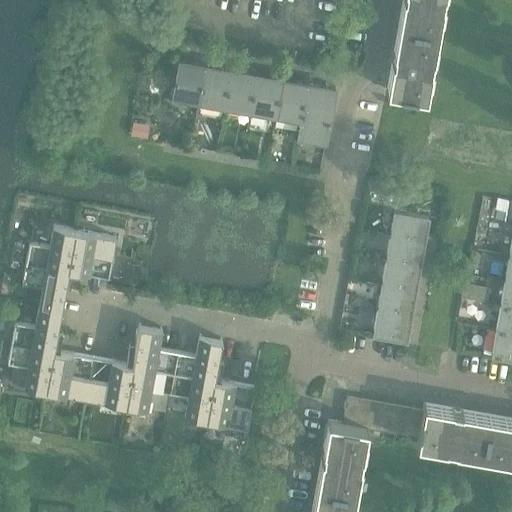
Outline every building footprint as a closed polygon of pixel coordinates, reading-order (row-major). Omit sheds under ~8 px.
[(402,0),(398,24),(438,32),(443,0),(402,0)] [(398,24),(387,88),(387,90),(426,97),(438,32),(398,24)] [(172,98),(198,103),(205,65),(179,60),(172,98)] [(231,70),(205,65),(198,103),(224,108),(231,70)] [(249,112),(256,74),(231,70),(224,108),(249,112)] [(282,79),(256,74),(249,112),(275,117),(282,79)] [(300,121),(307,84),(282,79),(275,117),(300,121)] [(334,88),(307,84),(300,121),(298,138),(324,142),(334,88)] [(395,209),(390,235),(424,241),(428,215),(395,209)] [(61,310),(64,293),(64,290),(70,291),(73,271),(108,278),(116,236),(54,225),(50,245),(30,242),(23,283),(42,286),(39,306),(61,310)] [(386,259),(419,265),(424,241),(390,235),(386,259)] [(386,259),(381,283),(415,289),(419,265),(386,259)] [(500,305),(511,307),(511,281),(505,280),(500,305)] [(411,314),(415,289),(381,283),(377,308),(411,314)] [(511,307),(500,305),(496,330),(511,332),(511,307)] [(24,387),(85,398),(92,356),(59,350),(63,330),(57,329),(61,310),(39,306),(35,325),(15,322),(8,363),(28,367),(24,387)] [(406,339),(411,314),(377,308),(373,333),(406,339)] [(161,328),(159,328),(139,324),(135,344),(129,343),(126,363),(92,356),(85,398),(146,409),(150,389),(169,393),(176,352),(157,348),(161,328)] [(511,358),(511,332),(496,330),(491,355),(511,358)] [(254,387),(234,383),(219,380),(222,360),(217,359),(221,339),(199,335),(195,355),(176,352),(169,393),(188,396),(184,417),(246,428),(254,387)] [(344,423),(357,425),(361,399),(349,397),(344,423)] [(373,401),(361,399),(357,425),(368,427),(373,401)] [(382,429),(386,403),(373,401),(368,427),(382,429)] [(398,405),(386,403),(382,429),(394,432),(398,405)] [(418,443),(484,455),(491,414),(425,403),(424,410),(419,436),(418,443)] [(406,434),(410,408),(398,405),(394,432),(406,434)] [(406,434),(419,436),(424,410),(410,408),(406,434)] [(484,455),(511,459),(511,418),(491,414),(484,455)] [(328,420),(317,486),(357,493),(368,427),(357,425),(344,423),(328,420)] [(353,511),(357,493),(317,486),(311,511),(353,511)]
